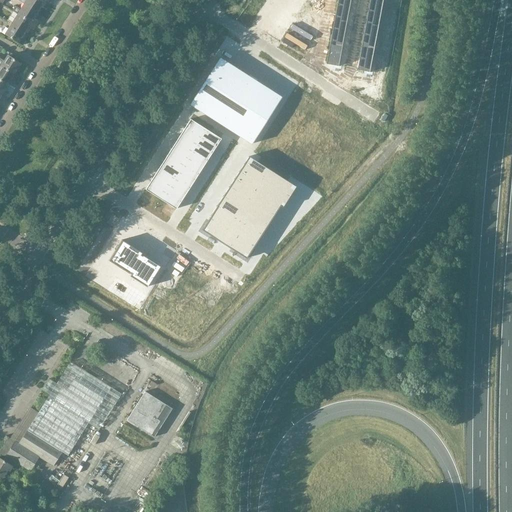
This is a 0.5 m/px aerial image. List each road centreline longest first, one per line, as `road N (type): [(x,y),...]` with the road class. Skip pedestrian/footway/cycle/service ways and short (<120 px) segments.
road 1 (motorway): [(497,0),(465,135),(443,183),(382,269),(274,389),(246,458),(243,511)]
road 2 (motorway): [(511,26),(487,245),(479,511)]
road 3 (motorway): [(261,511),(287,438),(305,421),(350,405),(386,408),(429,436),(451,471),(461,511)]
road 4 (motorway): [(506,511),(511,274)]
road 5 (unknown): [(0,429),(65,325),(149,369)]
road 6 (unclassified): [(197,4),(374,115)]
road 7 (unclassified): [(85,179),(197,4)]
road 8 (unclassified): [(238,277),(85,179)]
road 9 (unknown): [(105,442),(148,469),(187,398),(149,369)]
road 10 (residential): [(0,133),(84,0)]
